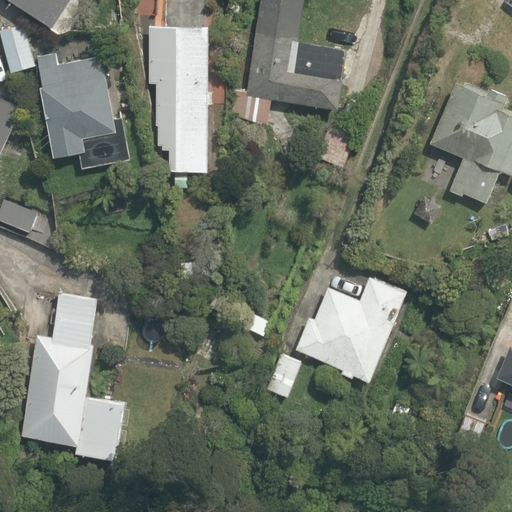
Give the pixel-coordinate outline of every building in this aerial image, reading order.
[(88,0),(11,0),(65,36),(88,0)] [(310,47),(316,0),(266,0),(254,98),(359,111),(366,55),(310,47)] [(228,34),(156,32),(154,93),(164,93),(162,157),(179,157),(178,175),(224,177),(228,34)] [(72,52),(43,57),(62,165),(132,153),(115,56),(74,63),(72,52)] [(508,177),(511,178),(511,107),(461,86),(436,147),(466,160),(451,197),(493,214),(508,177)] [(0,157),(22,106),(0,96),(0,157)] [(367,133),(333,117),(316,152),(350,169),(367,133)] [(40,212),(0,194),(0,222),(30,235),(40,212)] [(367,303),(330,291),(322,317),(315,315),(302,356),(390,392),(421,295),(375,280),(367,303)] [(142,477),(145,413),(106,394),(111,299),(63,297),(61,338),(39,337),(34,439),(97,458),(97,464),(142,477)] [(316,365),(282,352),(266,394),(300,407),(316,365)] [(511,353),(501,382),(511,386),(511,353)]
